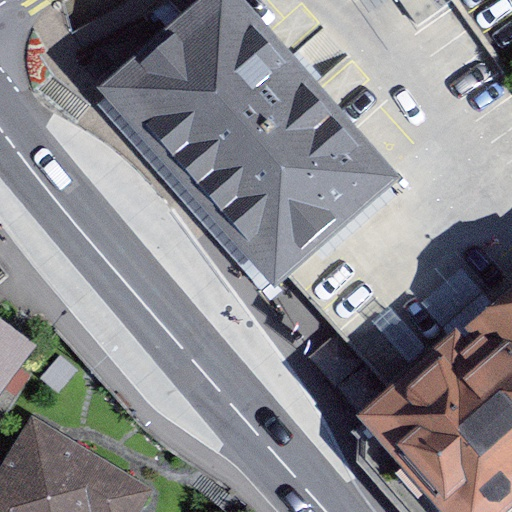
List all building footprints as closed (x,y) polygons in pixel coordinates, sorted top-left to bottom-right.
[(334,112),(235,0),(161,0),(140,15),(157,33),(89,93),(263,289),(288,267),(391,176),(334,112)] [(288,267),(394,387),(511,283),(511,99),(448,7),(426,22),(410,0),(300,0),(370,80),(334,112),(391,176),(288,267)] [(510,511),(511,511),(511,283),(394,387),(333,441),(396,511),(505,511),(508,510),(510,511)] [(0,390),(13,400),(26,382),(11,372),(18,362),(0,349),(0,390)] [(136,511),(147,493),(23,422),(0,462),(0,511),(136,511)]
